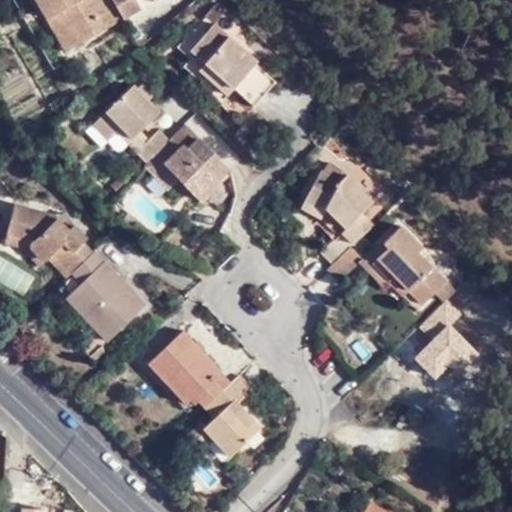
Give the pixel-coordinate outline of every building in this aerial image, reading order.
[(83,51),(126,26),(124,23),(111,0),(100,0),(97,2),(96,0),(36,0),(43,12),(50,23),(63,17),(83,51)] [(134,0),(111,0),(124,23),(142,13),(134,0)] [(50,23),(43,12),(24,22),(30,33),(50,23)] [(215,13),(204,25),(213,33),(215,31),(225,21),(215,13)] [(68,58),(83,51),(63,17),(50,23),(68,58)] [(223,85),(217,91),(229,102),(235,98),(252,113),(273,88),(255,73),(257,68),(215,31),(192,56),(206,69),(223,85)] [(200,76),(217,91),(223,85),(206,69),(200,76)] [(142,90),(136,96),(146,106),(153,100),(142,90)] [(131,91),(97,123),(113,136),(114,136),(119,132),(131,142),(138,134),(156,116),(146,106),(136,96),(131,91)] [(105,143),(113,136),(97,123),(90,130),(105,143)] [(146,166),(142,169),(154,178),(169,166),(201,201),(217,185),(215,181),(223,172),(183,129),(167,145),(149,162),(146,166)] [(119,132),(114,136),(135,156),(148,144),(138,134),(131,142),(119,132)] [(135,156),(146,166),(149,162),(167,145),(157,135),(148,144),(135,156)] [(154,178),(142,169),(166,195),(182,180),(169,166),(154,178)] [(349,249),(371,227),(361,216),(373,205),(347,178),(342,182),(322,171),(303,200),(322,212),(318,219),(338,239),(320,253),(331,266),(349,249)] [(109,190),(114,196),(123,187),(118,181),(109,190)] [(299,208),(318,219),(322,212),(303,200),(299,208)] [(68,284),(74,279),(93,260),(84,250),(89,246),(76,232),(71,239),(58,226),(15,210),(5,242),(31,253),(27,257),(43,273),(46,270),(52,264),(68,284)] [(138,225),(127,217),(122,223),(132,231),(138,225)] [(64,221),(58,226),(71,239),(76,232),(64,221)] [(436,297),(446,288),(418,258),(423,254),(401,231),(383,246),(388,252),(371,266),(388,285),(395,280),(421,309),(436,297)] [(38,278),(43,273),(27,257),(31,253),(5,242),(1,252),(25,262),(38,278)] [(331,266),(326,272),(337,282),(357,264),(360,261),(349,249),(331,266)] [(0,281),(23,295),(34,277),(0,256),(0,281)] [(363,257),(360,261),(357,264),(382,291),(388,285),(371,266),(363,257)] [(93,260),(74,279),(76,281),(85,290),(69,305),(109,347),(147,311),(135,299),(130,304),(117,290),(121,285),(99,261),(95,262),(93,260)] [(64,288),(68,284),(52,264),(46,270),(64,288)] [(60,295),(69,305),(85,290),(76,281),(60,295)] [(135,299),(121,285),(117,290),(130,304),(135,299)] [(454,295),(446,288),(436,297),(444,305),(454,295)] [(191,402),(226,371),(188,333),(155,366),(191,402)] [(237,383),(226,371),(191,402),(204,415),(210,409),(237,383)] [(222,440),(238,457),(266,430),(242,403),(257,390),(244,376),(237,383),(210,409),(220,420),(213,427),(208,423),(193,437),(209,453),(213,448),(222,440)] [(222,440),(213,448),(233,470),(242,462),(238,457),(222,440)] [(395,511),(376,500),(367,511),(395,511)]
